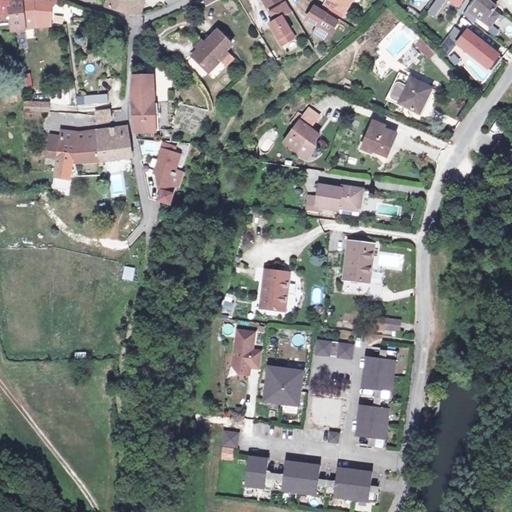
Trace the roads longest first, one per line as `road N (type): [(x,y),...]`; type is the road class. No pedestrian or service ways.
road 1 (residential): [(395,511),(424,348),(426,223),(458,149),(511,69)]
road 2 (track): [(148,236),(117,400),(116,511)]
road 3 (track): [(0,380),(97,511)]
